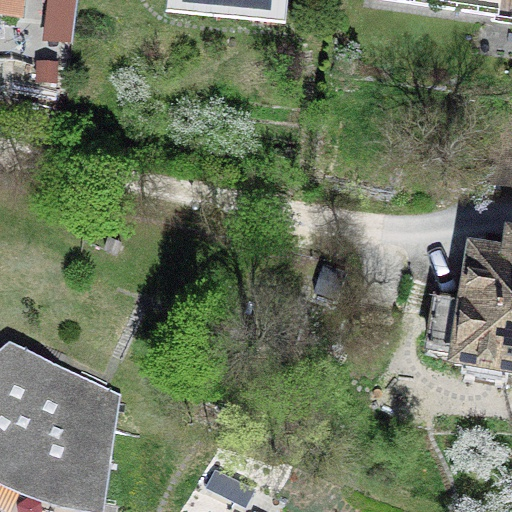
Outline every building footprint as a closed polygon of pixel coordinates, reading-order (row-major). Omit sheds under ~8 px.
[(0,0),(0,16),(15,18),(17,0),(0,0)] [(51,0),(50,16),(73,19),(75,0),(51,0)] [(284,21),(286,0),(168,0),(168,9),(284,21)] [(511,0),(387,0),(511,18),(511,0)] [(0,127),(50,138),(56,109),(0,96),(0,127)] [(494,181),(511,183),(511,119),(504,118),(494,181)] [(466,306),(436,301),(428,352),(455,357),(454,364),(465,366),(463,380),(506,388),(508,373),(511,373),(511,240),(510,240),(506,262),(474,257),(466,306)] [(0,508),(8,511),(103,511),(119,396),(9,345),(0,353),(0,508)]
